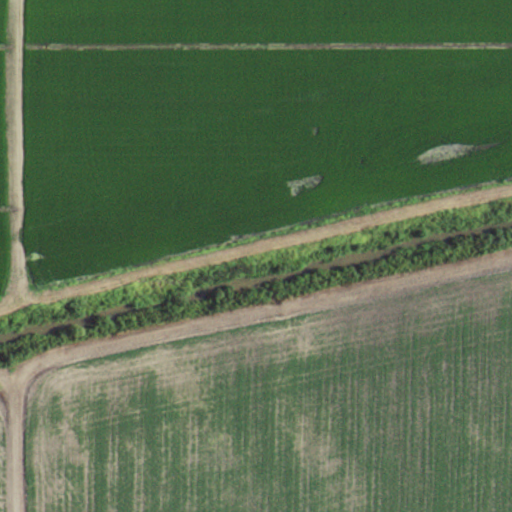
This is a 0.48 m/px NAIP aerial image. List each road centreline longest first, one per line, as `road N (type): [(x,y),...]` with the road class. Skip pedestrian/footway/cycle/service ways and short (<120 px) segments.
road 1 (track): [(511,256),(37,359),(0,374)]
road 2 (track): [(511,191),(0,307)]
road 3 (track): [(14,0),(15,304)]
road 4 (track): [(14,368),(14,511)]
